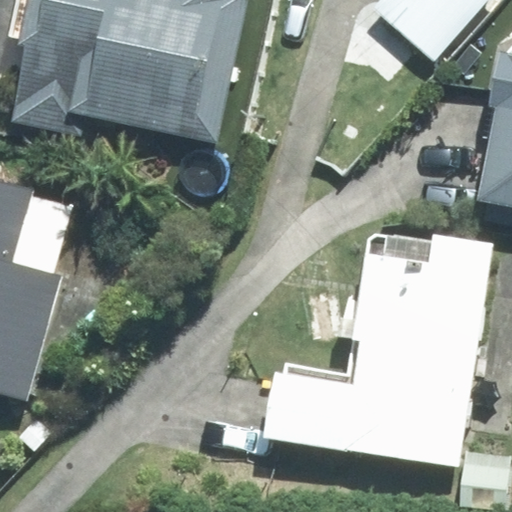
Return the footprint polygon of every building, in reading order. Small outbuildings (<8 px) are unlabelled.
[(208,153),(248,0),(21,0),(1,138),(71,148),(73,134),(208,153)] [(511,222),(511,53),(500,51),(470,215),(511,222)] [(0,408),(16,413),(72,211),(0,191),(0,408)] [(339,400),(231,385),(224,440),(452,473),(483,259),(379,245),(377,264),(359,261),(339,400)] [(499,511),(505,462),(462,457),(455,511),(499,511)]
